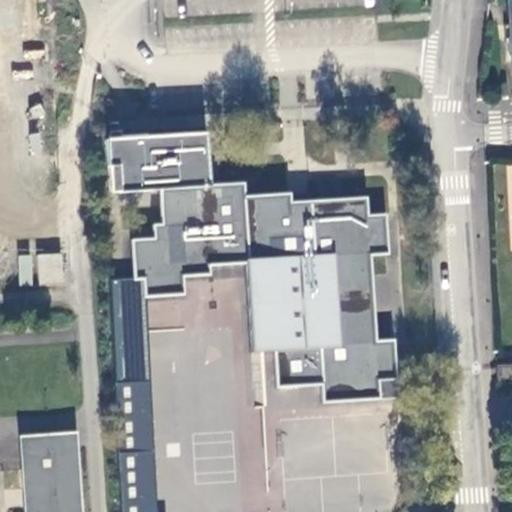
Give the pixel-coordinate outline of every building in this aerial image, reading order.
[(161,190),(161,191),(163,225),(156,226),(157,240),(134,241),(136,279),(145,278),(147,296),(184,293),(183,275),(210,273),(210,266),(241,264),(240,259),(249,258),(249,262),(248,262),(248,263),(255,353),(278,352),(280,387),(325,384),(327,402),(381,398),(380,380),(397,379),(395,342),(378,343),(372,254),(388,252),(386,215),(368,216),(366,199),(291,204),(290,194),(244,198),(243,185),(208,188),(205,133),(160,136),(159,135),(109,138),(109,139),(106,139),(108,167),(118,166),(119,181),(120,193),(161,190)] [(62,252),(37,253),(38,285),(63,284),(62,252)] [(18,284),(34,284),(34,255),(19,255),(18,284)] [(511,365),(496,367),(497,384),(511,383),(511,365)] [(117,381),(123,511),(160,511),(152,379),(117,381)] [(245,433),(240,483),(265,485),(270,435),(245,433)] [(77,434),(20,438),(23,475),(34,474),(32,452),(63,450),(71,449),(73,475),(80,474),(77,434)] [(83,511),(80,474),(73,475),(71,449),(63,450),(32,452),(34,474),(23,475),(26,511),(83,511)] [(253,503),(252,511),(283,511),(283,504),(253,503)]
